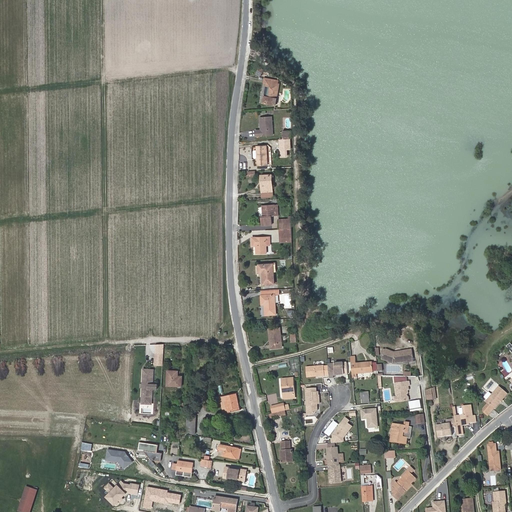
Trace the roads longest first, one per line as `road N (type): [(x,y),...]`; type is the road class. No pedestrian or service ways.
road 1 (secondary): [(277,506),(231,292),(230,166),(246,0)]
road 2 (track): [(245,365),(316,348),(433,296),(453,282),(481,229),(511,195)]
road 3 (track): [(0,352),(136,340),(241,346)]
road 4 (residential): [(277,506),(313,494),(317,431),(340,395)]
road 5 (unclassified): [(406,511),(508,415)]
